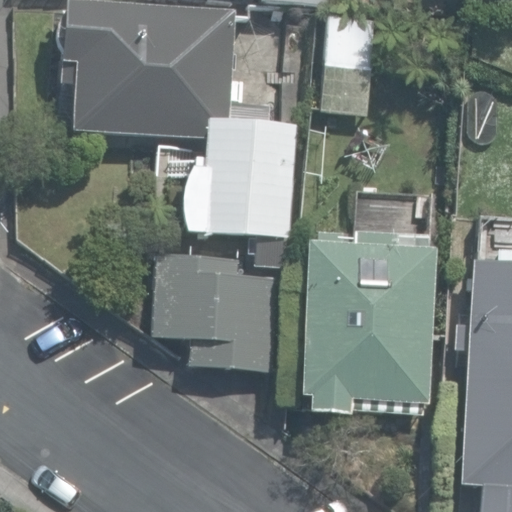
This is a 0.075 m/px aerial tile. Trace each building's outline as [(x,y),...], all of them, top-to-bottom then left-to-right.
[(258,0),(258,4),(347,9),(347,0),(258,0)] [(251,269),(279,269),(280,240),(283,240),(289,133),(266,132),(267,109),(225,107),(230,15),(60,7),(56,88),(70,89),(67,136),(201,143),(200,177),(181,176),(178,211),(183,236),(252,239),(251,269)] [(318,69),(367,72),(371,22),(321,19),(318,69)] [(367,72),(318,69),(315,116),(364,119),(367,72)] [(303,418),(345,420),(345,414),(419,418),(419,407),(425,407),(433,251),(426,251),(427,237),(349,234),(349,248),(341,247),(341,237),(307,236),(307,246),(303,246),(295,401),(304,402),(303,418)] [(511,511),(511,255),(494,254),(493,269),(466,268),(463,328),(451,327),(450,354),(462,355),(455,496),(474,496),(473,511),(511,511)] [(185,368),(268,374),(274,281),(232,278),(233,261),(152,256),(147,339),(187,342),(185,368)]
